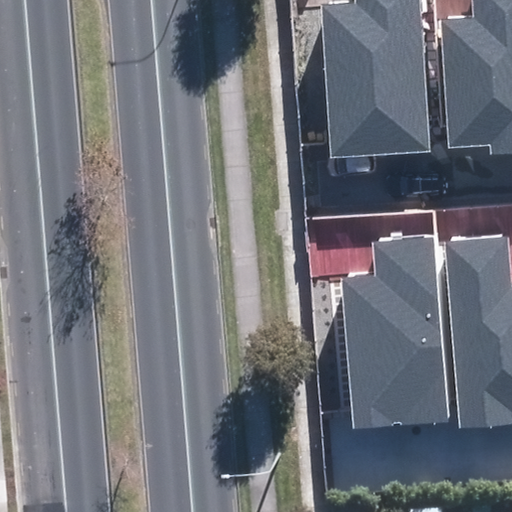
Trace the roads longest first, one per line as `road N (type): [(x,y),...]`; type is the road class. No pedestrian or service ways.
road 1 (primary): [(67,511),(30,0)]
road 2 (primary): [(165,0),(201,511)]
